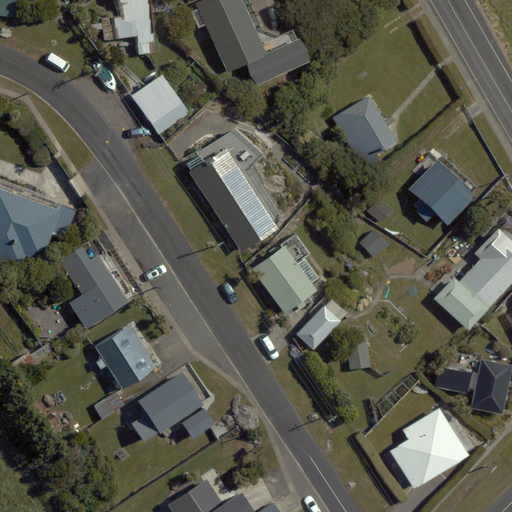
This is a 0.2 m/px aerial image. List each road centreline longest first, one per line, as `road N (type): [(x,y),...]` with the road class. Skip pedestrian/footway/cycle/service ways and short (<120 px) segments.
road 1 (residential): [(0,59),(45,83),(99,134),(346,511)]
road 2 (residential): [(446,0),(511,113)]
